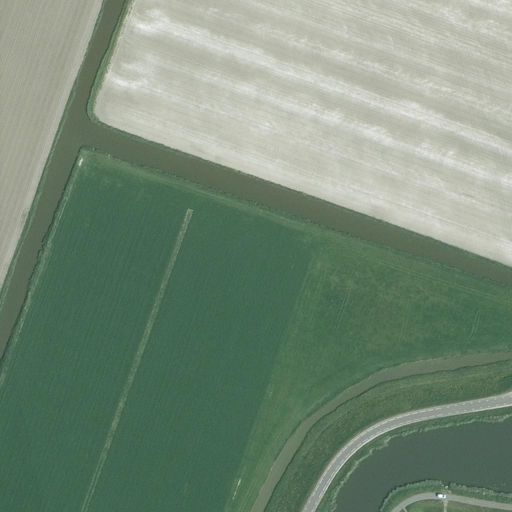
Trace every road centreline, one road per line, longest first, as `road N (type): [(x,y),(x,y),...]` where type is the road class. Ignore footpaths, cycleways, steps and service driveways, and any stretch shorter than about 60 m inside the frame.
road 1 (tertiary): [(511,401),(408,418),(366,435),(338,462),(308,511)]
road 2 (unclassified): [(394,511),(433,496),(511,508)]
